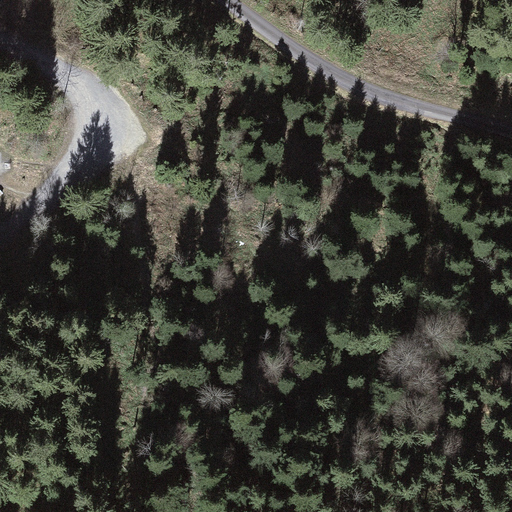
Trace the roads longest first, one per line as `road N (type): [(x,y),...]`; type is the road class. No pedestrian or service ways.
road 1 (unclassified): [(511,133),(360,92),(226,0)]
road 2 (track): [(0,37),(68,74),(89,121),(88,150),(0,230)]
